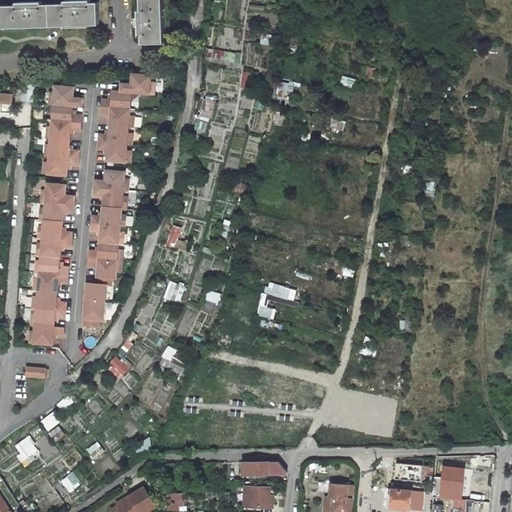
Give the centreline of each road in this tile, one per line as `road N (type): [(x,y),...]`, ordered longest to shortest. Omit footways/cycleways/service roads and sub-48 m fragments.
road 1 (residential): [(72,377),(115,333),(131,303),(165,199),(191,91),(195,0)]
road 2 (track): [(503,448),(467,374),(511,89)]
road 3 (residential): [(65,365),(93,91)]
road 4 (residential): [(74,511),(155,453),(294,452)]
road 5 (residential): [(24,128),(8,352)]
road 6 (unknown): [(121,0),(120,45),(0,63)]
road 7 (residential): [(367,450),(503,448)]
